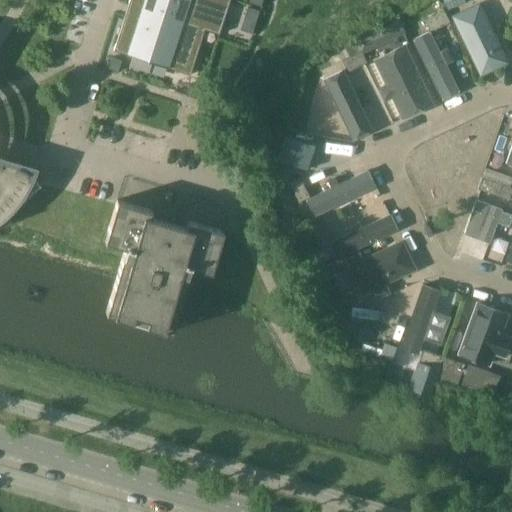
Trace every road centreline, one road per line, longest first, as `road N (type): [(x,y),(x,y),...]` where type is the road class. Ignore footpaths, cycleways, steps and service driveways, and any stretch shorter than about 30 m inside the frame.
road 1 (residential): [(511,98),(500,94),(380,148),(434,270),(511,297)]
road 2 (residential): [(107,0),(63,150),(222,197)]
road 3 (tertiary): [(239,511),(0,441)]
